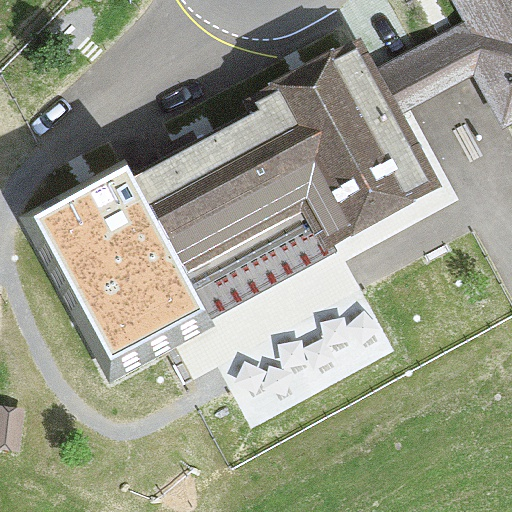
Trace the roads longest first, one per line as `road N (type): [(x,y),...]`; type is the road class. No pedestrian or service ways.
road 1 (track): [(511,239),(486,210),(463,216),(240,335),(204,392),(127,430),(87,416),(51,374),(3,256)]
road 2 (track): [(3,256),(2,222),(20,187),(205,0)]
